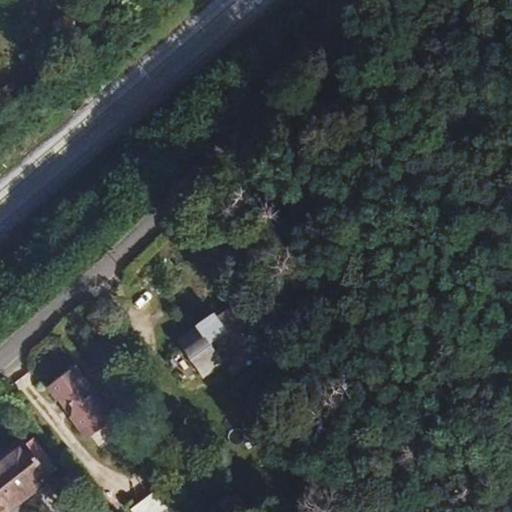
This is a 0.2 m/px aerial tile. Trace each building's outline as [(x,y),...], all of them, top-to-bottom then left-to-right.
[(261,312),(249,296),(222,315),(219,312),(203,324),(228,358),(264,332),(254,318),(261,312)] [(77,364),(53,384),(90,434),(116,415),(77,364)] [(153,453),(131,425),(122,432),(143,460),(153,453)] [(0,507),(54,466),(29,433),(0,455),(0,507)] [(181,511),(162,485),(141,500),(150,511),(181,511)]
